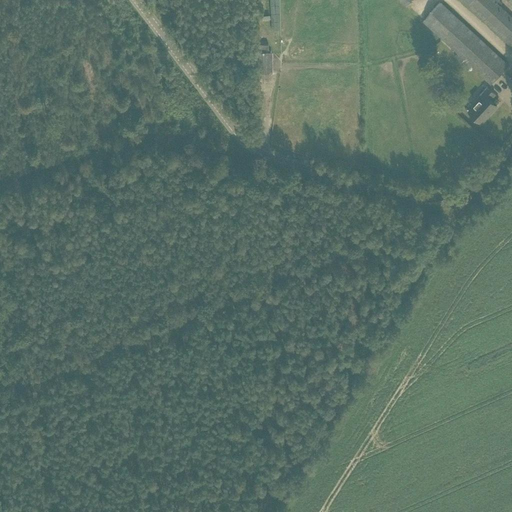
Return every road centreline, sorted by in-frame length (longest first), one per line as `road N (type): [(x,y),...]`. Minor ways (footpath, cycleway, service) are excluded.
road 1 (unclassified): [(138,0),(219,115),(267,154),(469,192),(511,157)]
road 2 (track): [(469,192),(266,511)]
